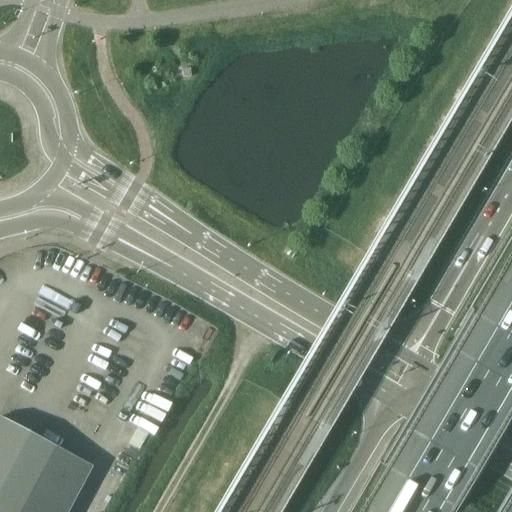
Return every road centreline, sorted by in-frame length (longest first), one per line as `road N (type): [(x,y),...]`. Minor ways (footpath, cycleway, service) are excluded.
road 1 (secondary): [(407,364),(154,209)]
road 2 (secondary): [(142,252),(394,398)]
road 3 (motorway): [(511,189),(407,364)]
road 4 (motorway): [(511,352),(419,511)]
road 5 (secondary): [(0,231),(59,220),(142,252)]
road 6 (secondary): [(394,398),(511,466)]
road 7 (motorway): [(394,398),(328,511)]
road 8 (secondary): [(31,199),(64,201),(142,252)]
road 9 (secondary): [(511,423),(407,364)]
